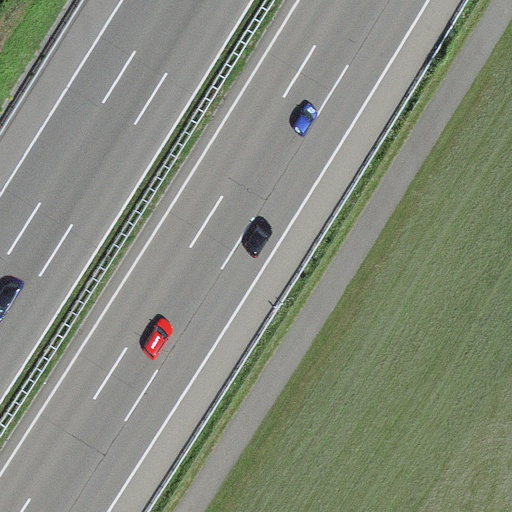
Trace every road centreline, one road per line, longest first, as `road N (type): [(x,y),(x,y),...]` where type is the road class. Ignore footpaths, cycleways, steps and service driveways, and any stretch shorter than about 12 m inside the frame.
road 1 (motorway): [(47,511),(367,0)]
road 2 (motorway): [(189,0),(0,303)]
